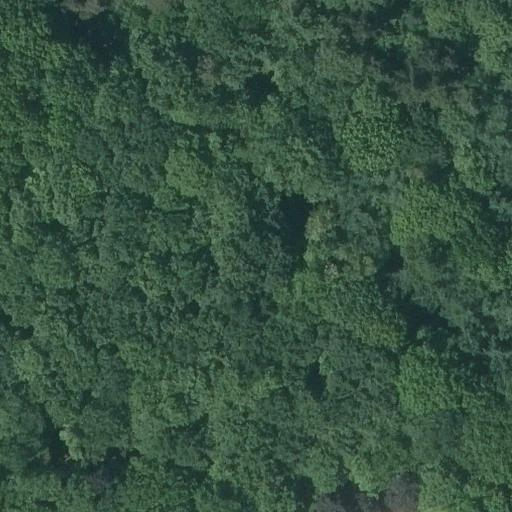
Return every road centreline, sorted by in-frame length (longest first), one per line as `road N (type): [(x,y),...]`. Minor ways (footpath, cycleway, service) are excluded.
road 1 (track): [(67,0),(511,456)]
road 2 (track): [(471,414),(231,511)]
